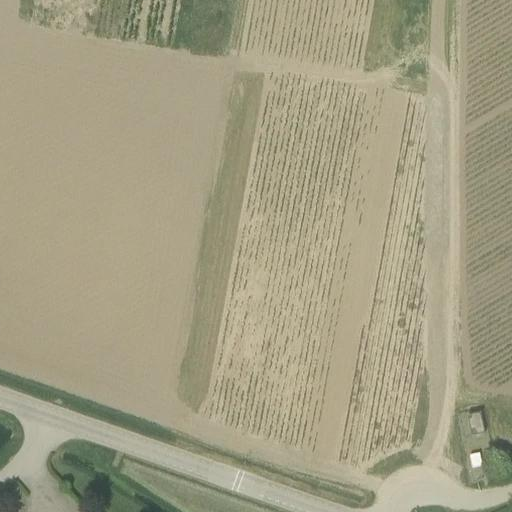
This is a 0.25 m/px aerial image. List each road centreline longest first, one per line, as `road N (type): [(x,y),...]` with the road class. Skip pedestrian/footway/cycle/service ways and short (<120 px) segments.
road 1 (tertiary): [(53,422),(318,511)]
road 2 (unclassified): [(384,511),(409,488),(434,487),(470,501),(511,490)]
